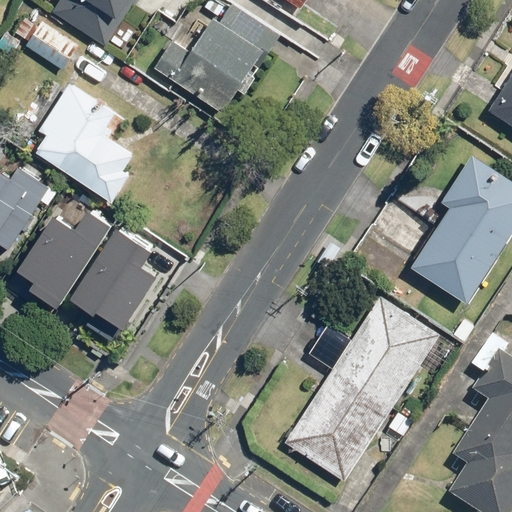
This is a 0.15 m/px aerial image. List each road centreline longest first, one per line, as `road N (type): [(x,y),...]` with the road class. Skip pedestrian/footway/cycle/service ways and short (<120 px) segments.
road 1 (tertiary): [(222,333),(437,0)]
road 2 (tertiary): [(0,362),(128,446)]
road 3 (tertiary): [(222,333),(211,381),(159,466)]
road 4 (tertiary): [(128,446),(181,367),(222,333)]
